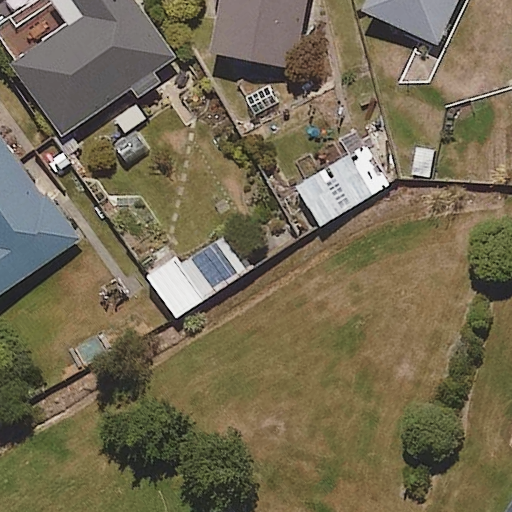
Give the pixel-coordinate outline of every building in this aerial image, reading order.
[(56,0),(77,29),(21,67),(69,137),(138,90),(145,100),(167,84),(162,75),(186,59),(144,0),(56,0)] [(231,0),(221,56),(302,72),(316,0),(231,0)] [(444,46),(465,0),(382,0),(376,15),(444,46)] [(146,115),(134,99),(97,127),(123,163),(148,145),(133,125),(146,115)] [(0,128),(0,300),(87,241),(55,195),(49,199),(0,128)] [(388,178),(363,138),(295,179),(320,220),(388,178)] [(239,241),(254,265),(300,234),(284,211),(239,241)] [(243,269),(221,230),(150,272),(173,311),(243,269)] [(105,353),(92,332),(30,370),(42,391),(105,353)]
